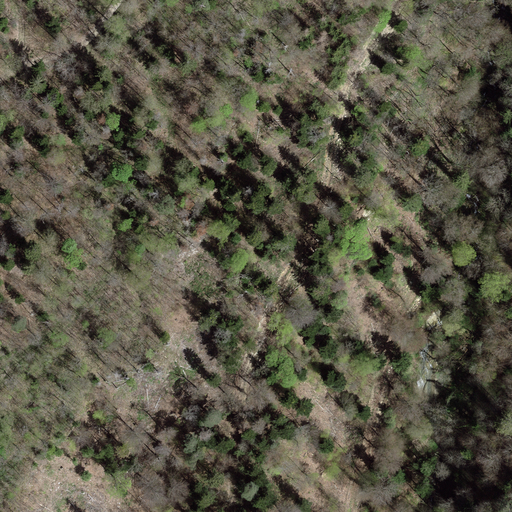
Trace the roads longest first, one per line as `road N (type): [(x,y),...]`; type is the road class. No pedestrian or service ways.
road 1 (track): [(0,391),(111,274)]
road 2 (track): [(0,82),(96,31),(118,0)]
